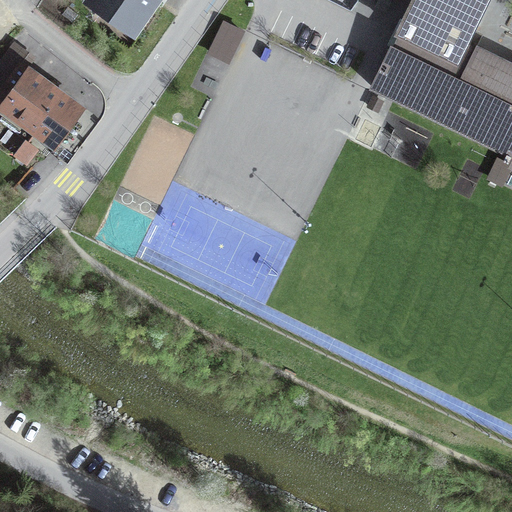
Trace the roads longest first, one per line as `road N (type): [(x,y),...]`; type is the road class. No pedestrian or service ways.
road 1 (residential): [(0,251),(68,182),(203,0)]
road 2 (unclassified): [(0,446),(135,511)]
